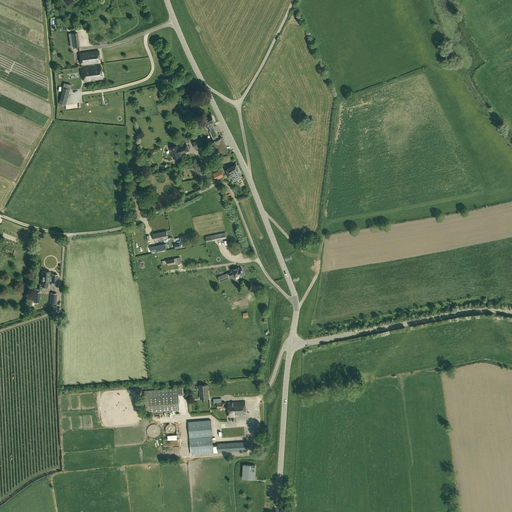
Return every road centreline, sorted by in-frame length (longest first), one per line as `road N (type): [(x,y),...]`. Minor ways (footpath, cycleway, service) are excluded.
road 1 (tertiary): [(277,511),(295,304),(166,0)]
road 2 (track): [(295,304),(264,273),(227,183),(95,232),(44,230),(0,214)]
road 3 (track): [(0,329),(56,306),(66,234)]
